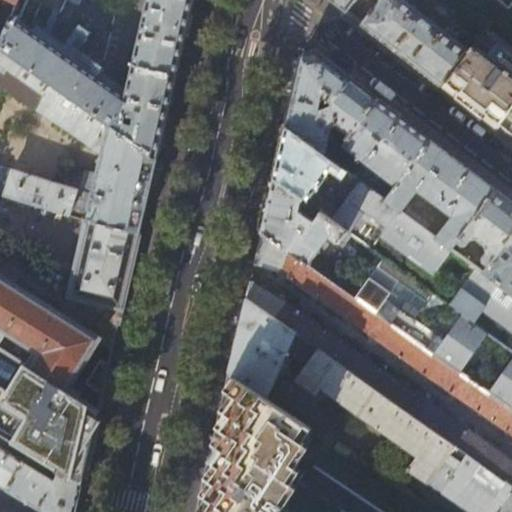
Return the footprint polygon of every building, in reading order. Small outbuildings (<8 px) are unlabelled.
[(0,0),(0,86),(99,155),(91,188),(79,186),(77,191),(14,172),(9,175),(6,174),(6,169),(0,167),(0,194),(85,221),(140,233),(149,193),(157,159),(0,46),(0,0),(15,0),(19,2),(20,0),(0,0)] [(147,0),(125,94),(32,27),(14,14),(10,22),(8,27),(6,32),(0,44),(0,46),(157,159),(163,133),(176,78),(190,18),(194,0),(147,0)] [(67,0),(20,0),(19,2),(15,12),(14,14),(32,27),(43,2),(62,11),(67,0)] [(330,0),(338,6),(347,13),(356,0),(330,0)] [(397,51),(443,87),(469,51),(403,0),(381,0),(362,25),(397,51)] [(4,20),(10,22),(14,14),(15,12),(9,9),(4,20)] [(460,22),(479,38),(487,28),(467,13),(460,22)] [(511,47),(487,28),(479,38),(469,51),(443,87),(475,111),(497,128),(500,124),(511,108),(511,47)] [(378,99),(354,81),(316,51),(302,56),(294,92),(286,126),(335,162),(339,155),(329,148),(332,128),(336,123),(353,136),(378,99)] [(404,119),(378,99),(353,136),(346,146),(398,185),(411,168),(403,162),(410,153),(418,159),(432,140),(404,119)] [(511,108),(500,124),(511,133),(511,108)] [(279,153),(286,127),(277,125),(269,160),(278,162),(279,153)] [(344,170),(335,162),(286,126),(286,127),(279,153),(278,162),(274,178),(311,205),(333,170),(356,188),(332,220),(352,234),(381,256),(463,316),(511,351),(511,293),(484,273),(451,249),(436,237),(427,231),(386,200),(363,184),(344,170)] [(465,165),(432,140),(418,159),(411,168),(398,185),(386,200),(427,231),(432,225),(405,205),(417,189),(452,216),(436,237),(451,249),(457,241),(496,190),(465,165)] [(353,158),(344,170),(363,184),(371,173),(353,158)] [(332,220),(311,205),(274,178),(266,210),(262,231),(309,265),(329,237),(343,247),(352,234),(332,220)] [(511,201),(496,190),(457,241),(462,244),(467,244),(471,237),(475,236),(487,245),(488,252),(481,259),(482,262),(489,267),(511,235),(511,201)] [(0,348),(64,389),(72,375),(74,376),(81,366),(97,341),(114,348),(116,336),(140,233),(85,221),(66,298),(57,312),(0,275),(0,348)] [(351,296),(309,265),(262,231),(254,263),(281,271),(281,273),(511,433),(511,458),(286,300),(285,300),(254,282),(254,280),(251,278),(246,299),(511,484),(511,410),(434,356),(351,296)] [(511,235),(489,267),(484,273),(511,293),(511,235)] [(381,256),(351,296),(434,356),(463,316),(381,256)] [(237,339),(229,371),(268,398),(278,375),(284,377),(290,363),(285,360),(287,356),(298,360),(306,365),(296,380),(317,395),(322,388),(416,454),(413,458),(409,455),(402,464),(473,511),(511,511),(511,484),(246,299),(237,339)] [(511,351),(463,316),(434,356),(511,410),(511,351)] [(0,435),(1,436),(9,441),(25,450),(41,460),(57,469),(82,484),(91,446),(99,411),(78,398),(64,389),(0,348),(0,435)] [(339,511),(297,483),(313,459),(359,490),(357,493),(385,511),(437,511),(268,398),(229,371),(219,416),(196,511),(339,511)] [(0,446),(0,436),(1,436),(0,435),(0,485),(7,490),(25,450),(9,441),(5,449),(0,446)] [(36,467),(41,460),(25,450),(7,490),(38,508),(45,511),(75,511),(78,501),(82,484),(57,469),(52,476),(36,467)]
